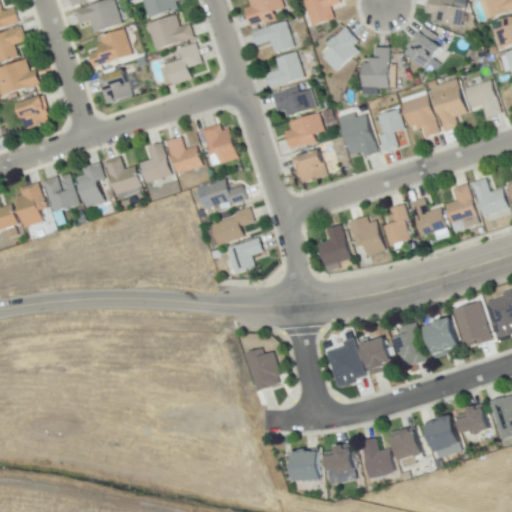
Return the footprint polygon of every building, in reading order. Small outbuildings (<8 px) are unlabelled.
[(95,0),(75,8),(72,0),(95,0)] [(75,11),(111,0),(115,0),(123,26),(96,34),(92,23),(80,27),(75,11)] [(184,0),(185,1),(177,3),(180,11),(151,20),(144,1),(147,0),(184,0)] [(252,28),(246,10),(253,7),(250,0),(283,0),(286,9),(274,13),(277,20),(252,28)] [(314,29),(305,1),(308,0),(341,0),(343,4),(333,8),(336,21),(314,29)] [(427,14),(429,0),(458,0),(458,6),(468,8),(465,31),(432,22),(433,16),(427,14)] [(480,0),(511,0),(511,12),(487,21),(480,0)] [(21,24),(0,30),(0,2),(4,13),(16,9),(21,24)] [(148,25),(179,15),(182,27),(192,24),(197,38),(157,52),(148,25)] [(495,32),(505,28),(503,22),(511,18),(511,47),(501,51),(495,32)] [(253,33),(289,22),(296,49),(276,54),(272,44),(258,48),(253,33)] [(428,72),(406,55),(426,26),(442,37),(436,44),(444,50),(428,72)] [(0,35),(22,28),(27,42),(15,46),(19,58),(0,64),(0,35)] [(338,73),(325,57),(332,51),(327,44),(349,28),(360,42),(356,47),(361,54),(338,73)] [(90,54),(100,51),(99,45),(104,43),(101,37),(125,29),(134,56),(96,70),(90,54)] [(167,65),(185,59),(182,49),(198,43),(205,64),(191,69),(195,80),(173,86),(167,65)] [(364,86),(365,63),(370,63),(370,59),(376,59),(376,48),(392,49),(391,89),(363,89),(364,86)] [(511,49),(499,54),(504,72),(509,70),(511,79),(511,78),(511,49)] [(273,91),(268,74),(281,70),(277,59),(298,53),(306,80),(273,91)] [(41,85),(2,98),(0,91),(0,70),(26,62),(30,72),(36,70),(41,85)] [(109,108),(99,79),(127,70),(136,97),(109,108)] [(473,111),(466,90),(493,82),(504,115),(489,120),(485,107),(473,111)] [(273,95),(299,86),(302,93),(312,91),(318,110),(290,119),(287,111),(279,114),(273,95)] [(434,94),(460,86),(470,116),(457,119),(461,128),(447,133),(434,94)] [(411,130),(403,104),(430,95),(443,135),(428,140),(425,131),(418,132),(417,128),(411,130)] [(18,106),(43,98),(46,109),(48,109),(51,118),(48,118),(50,124),(26,132),(18,106)] [(387,153),(381,137),(386,135),(379,117),(401,111),(407,130),(397,135),(400,149),(387,153)] [(292,152),(285,133),(293,130),(290,124),(320,114),(327,134),(316,137),(318,144),(292,152)] [(354,158),(342,124),(368,116),(381,155),(365,159),(364,155),(354,158)] [(204,132),(222,125),(224,132),(232,130),(241,159),(223,165),(218,155),(212,157),(204,132)] [(179,176),(169,143),(183,138),(187,151),(198,147),(205,168),(179,176)] [(148,185),(141,165),(154,161),(149,149),(164,145),(174,178),(148,185)] [(305,188),(295,160),(322,151),(331,178),(305,188)] [(119,197),(107,162),(122,157),(126,170),(136,167),(144,190),(119,197)] [(89,210),(78,178),(85,175),(83,169),(102,163),(107,180),(100,183),(107,203),(89,210)] [(55,215),(45,182),(60,178),(62,184),(64,183),(62,178),(73,175),(82,207),(55,215)] [(214,208),(207,187),(227,180),(231,191),(244,186),(250,202),(234,206),(233,202),(214,208)] [(485,218),(474,184),(489,180),(493,193),(504,190),(511,211),(485,218)] [(17,199),(23,197),(21,189),(42,182),(51,211),(43,213),(46,223),(26,229),(17,199)] [(453,227),(447,205),(459,201),(455,189),(470,185),(480,218),(453,227)] [(424,239),(413,204),(427,199),(431,214),(443,210),(449,230),(424,239)] [(0,200),(3,210),(14,206),(21,225),(0,233),(0,200)] [(393,249),(386,227),(397,224),(392,209),(407,204),(412,221),(408,223),(413,243),(393,249)] [(221,249),(213,225),(238,218),(237,213),(252,209),(257,223),(243,228),(247,240),(221,249)] [(351,224),(369,218),(371,225),(379,222),(389,252),(369,258),(366,248),(359,249),(351,224)] [(327,270),(320,245),(333,241),(329,230),(343,226),(354,261),(327,270)] [(239,277),(229,250),(261,239),(267,254),(255,258),(259,270),(239,277)] [(496,337),(511,332),(511,288),(501,292),(503,297),(487,301),(496,337)] [(453,310),(465,348),(492,340),(479,301),(453,310)] [(436,361),(425,328),(453,320),(464,353),(436,361)] [(395,339),(403,337),(400,330),(418,324),(431,364),(408,371),(406,363),(402,364),(395,339)] [(364,377),(356,338),(342,341),(343,347),(328,350),(336,387),(356,383),(355,379),(364,377)] [(374,379),(363,346),(386,339),(396,368),(382,371),(384,377),(374,379)] [(260,396),(246,355),(265,349),(267,357),(276,354),(284,378),(280,380),(282,386),(272,388),(274,392),(260,396)] [(511,441),(505,444),(492,402),(511,395),(511,441)] [(467,444),(461,423),(472,420),(469,412),(478,409),(479,415),(486,413),(494,435),(467,444)] [(438,459),(426,431),(454,420),(465,449),(438,459)] [(401,466),(394,441),(418,434),(427,459),(401,466)] [(372,481),(363,444),(378,440),(382,454),(392,452),(397,477),(372,481)] [(333,487),(326,460),(338,458),(336,450),(346,448),(347,454),(354,452),(358,483),(333,487)] [(294,485),(294,454),(320,451),(324,483),(294,485)]
